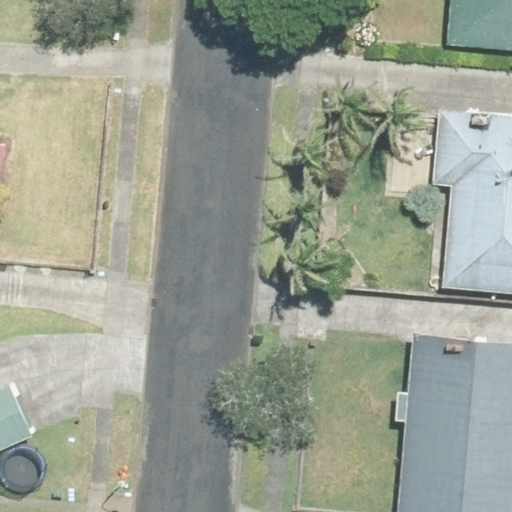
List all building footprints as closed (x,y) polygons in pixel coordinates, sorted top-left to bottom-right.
[(511,0),(460,0),(459,50),(511,51),(511,0)] [(511,118),(446,116),(443,185),(459,186),(455,292),(511,294),(511,118)] [(0,229),(16,151),(0,147),(0,229)] [(511,511),(511,346),(419,339),(404,511),(511,511)] [(0,458),(37,443),(16,393),(0,400),(0,458)]
